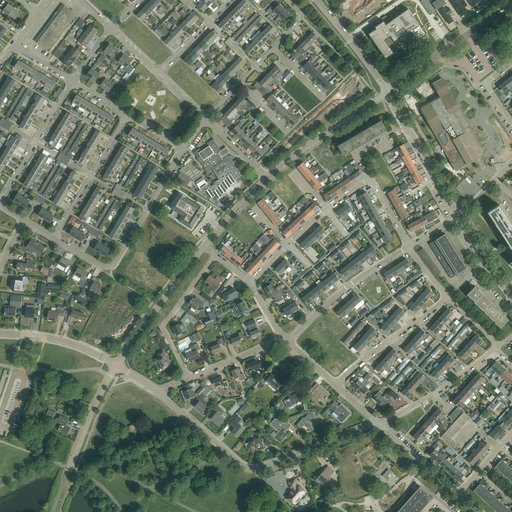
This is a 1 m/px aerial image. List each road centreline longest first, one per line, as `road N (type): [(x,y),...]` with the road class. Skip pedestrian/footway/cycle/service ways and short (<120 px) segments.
road 1 (unclassified): [(378,423),(249,468),(115,364)]
road 2 (residential): [(288,341),(337,292),(407,245)]
road 3 (residential): [(102,267),(113,266),(183,148)]
road 4 (tertiary): [(115,364),(203,245)]
road 5 (residential): [(188,378),(162,325),(215,255)]
road 6 (tertiary): [(267,177),(385,91)]
road 7 (tertiary): [(456,217),(385,91)]
road 8 (residential): [(448,296),(333,383)]
road 9 (residential): [(54,238),(128,115)]
road 10 (residential): [(0,201),(72,81)]
road 11 (residential): [(378,423),(495,349)]
road 12 (tertiary): [(115,364),(56,338),(0,334)]
